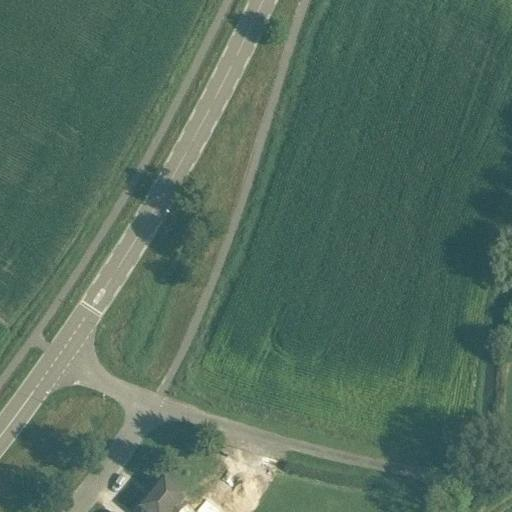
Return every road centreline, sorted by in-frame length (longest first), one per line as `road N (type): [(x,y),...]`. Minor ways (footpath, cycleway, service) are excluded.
road 1 (secondary): [(60,355),(157,202),(263,0)]
road 2 (unclassified): [(69,511),(156,403),(60,355)]
